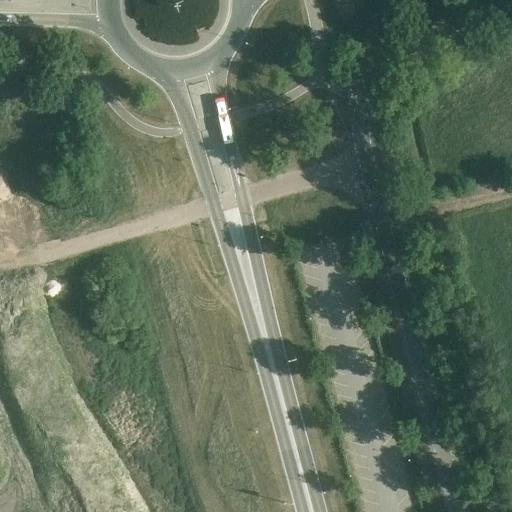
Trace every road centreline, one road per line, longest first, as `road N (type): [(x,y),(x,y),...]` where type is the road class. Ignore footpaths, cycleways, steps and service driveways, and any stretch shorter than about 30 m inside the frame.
road 1 (unclassified): [(457,511),(363,161)]
road 2 (primary): [(311,511),(237,240)]
road 3 (unclassified): [(363,161),(362,105),(375,75),(474,0)]
road 4 (track): [(212,207),(19,260)]
road 5 (primary): [(168,72),(212,207)]
road 6 (primary): [(241,199),(213,61)]
road 7 (unclassified): [(363,161),(241,199)]
